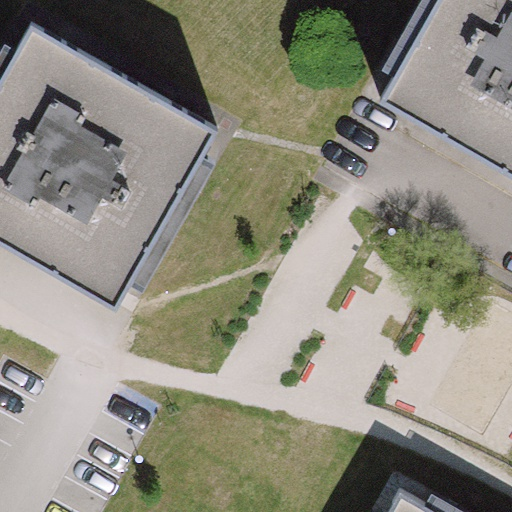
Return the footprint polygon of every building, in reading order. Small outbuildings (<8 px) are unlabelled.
[(383,112),(435,142),(440,145),(458,114),(511,143),(511,149),(496,178),(503,182),(511,187),(511,0),(443,0),(383,110),(383,112)] [(0,117),(0,223),(8,229),(18,234),(34,206),(87,234),(71,264),(78,268),(135,297),(236,126),(55,23),(0,117)] [(440,145),(435,142),(427,158),(494,197),(503,182),(496,178),(511,149),(511,143),(458,114),(440,145)] [(18,234),(8,229),(0,243),(0,247),(68,286),(78,268),(71,264),(87,234),(34,206),(18,234)] [(421,511),(396,498),(388,511),(421,511)]
